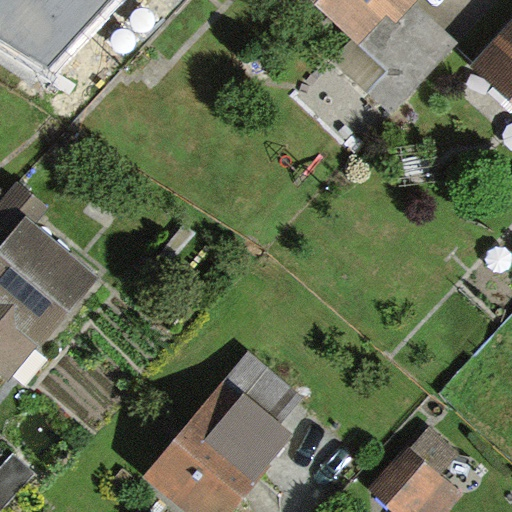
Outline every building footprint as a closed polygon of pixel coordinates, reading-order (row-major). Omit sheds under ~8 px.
[(102,0),(0,0),(0,27),(49,57),(102,0)] [(309,0),(388,71),(368,92),(390,112),(456,39),(414,1),(415,0),(309,0)] [(511,21),(470,67),(511,105),(511,21)] [(0,242),(10,251),(0,261),(0,377),(91,277),(30,222),(41,210),(17,188),(0,206),(0,242)] [(236,380),(149,478),(187,511),(228,511),(298,435),(236,380)] [(376,488),(404,511),(439,511),(459,490),(412,448),(376,488)]
